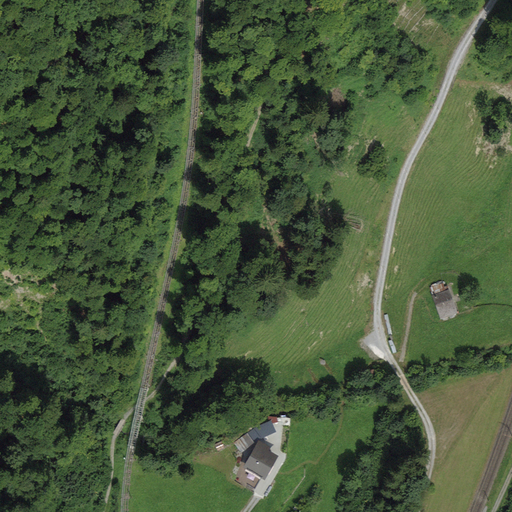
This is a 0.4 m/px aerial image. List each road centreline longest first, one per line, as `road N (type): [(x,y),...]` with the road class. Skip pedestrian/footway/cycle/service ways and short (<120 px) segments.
road 1 (track): [(493,0),(459,49),(408,164),(381,276),(379,330),(432,443),(416,511)]
road 2 (track): [(452,277),(416,291),(399,371)]
